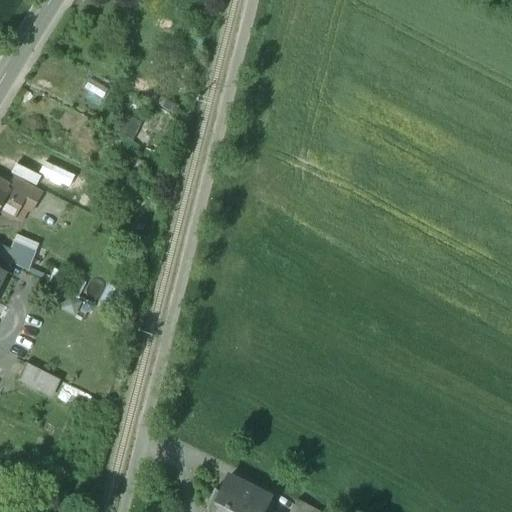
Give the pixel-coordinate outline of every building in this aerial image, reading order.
[(42,194),(13,178),(7,189),(24,198),(20,205),(28,210),(28,211),(31,213),(42,194)] [(24,198),(7,189),(5,194),(6,195),(0,205),(0,211),(12,218),(20,205),(24,198)] [(20,205),(12,218),(21,223),(28,211),(28,210),(20,205)] [(0,258),(27,273),(37,246),(17,236),(10,251),(0,245),(0,258)] [(97,310),(110,316),(121,290),(107,284),(97,310)] [(74,316),(80,303),(65,297),(60,310),(74,316)] [(58,381),(26,364),(18,381),(50,397),(58,381)] [(264,511),(270,501),(227,479),(220,494),(213,506),(219,509),(217,511),(264,511)] [(214,491),(208,502),(207,506),(206,511),(217,511),(219,509),(213,506),(220,494),(214,491)] [(318,511),(297,501),(291,511),(318,511)]
